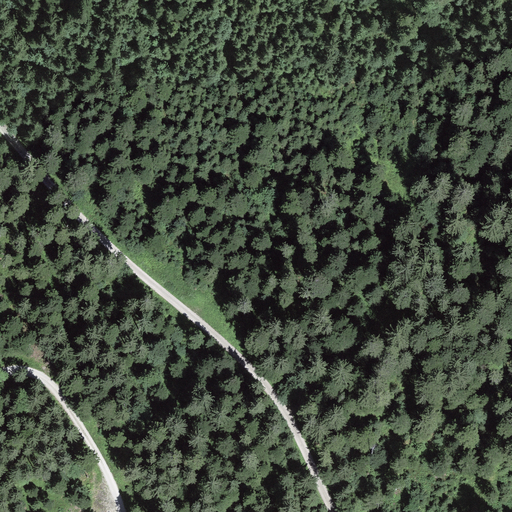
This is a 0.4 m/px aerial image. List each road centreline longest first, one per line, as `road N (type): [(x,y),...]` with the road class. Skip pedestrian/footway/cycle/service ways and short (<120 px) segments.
road 1 (track): [(0,128),(79,218),(277,399),(332,511)]
road 2 (track): [(119,511),(101,465),(51,386),(29,370),(0,372)]
